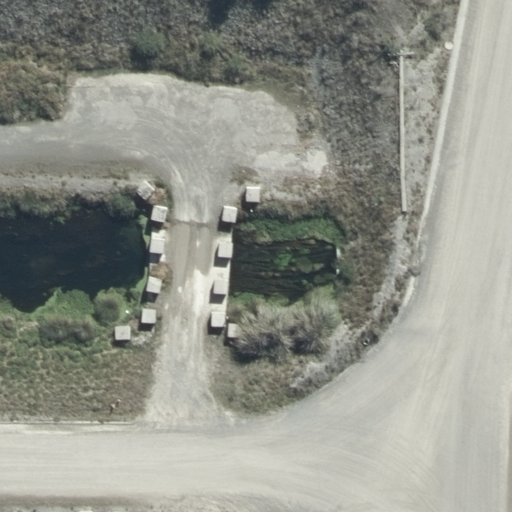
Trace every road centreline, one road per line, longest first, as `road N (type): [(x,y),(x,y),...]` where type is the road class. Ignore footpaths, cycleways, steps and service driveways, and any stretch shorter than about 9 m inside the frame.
road 1 (track): [(0,464),(258,456),(349,425),(410,376),(463,314)]
road 2 (track): [(511,114),(0,88)]
road 3 (track): [(483,511),(463,314),(511,50)]
